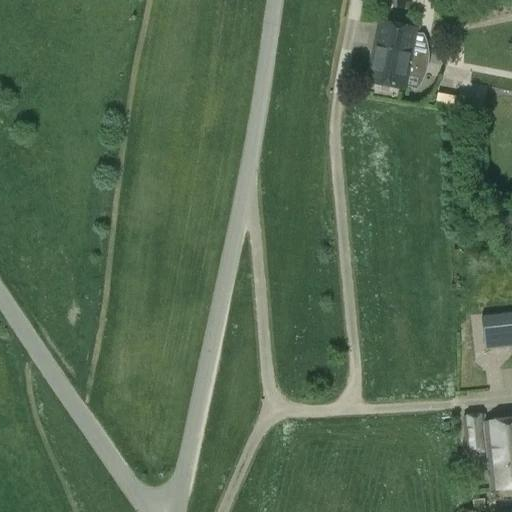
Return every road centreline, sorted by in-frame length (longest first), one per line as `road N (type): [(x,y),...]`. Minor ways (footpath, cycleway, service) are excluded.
road 1 (tertiary): [(176,511),(257,118),(273,0)]
road 2 (tertiary): [(147,511),(0,297)]
road 3 (track): [(81,511),(42,418),(33,347)]
